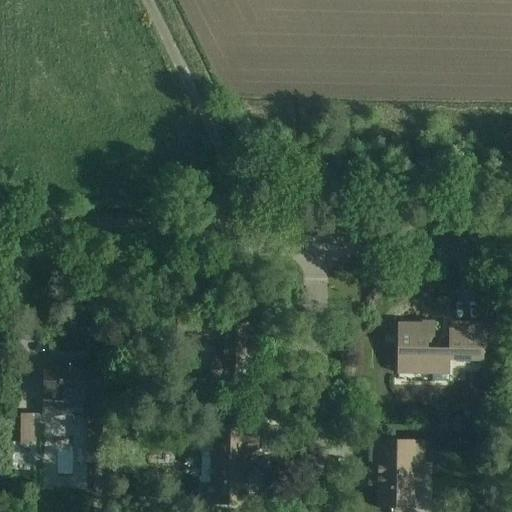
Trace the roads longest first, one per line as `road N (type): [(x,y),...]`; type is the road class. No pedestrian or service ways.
road 1 (tertiary): [(311,251),(0,246)]
road 2 (track): [(258,250),(139,0)]
road 3 (residential): [(309,511),(311,251)]
road 4 (tertiary): [(511,254),(311,251)]
